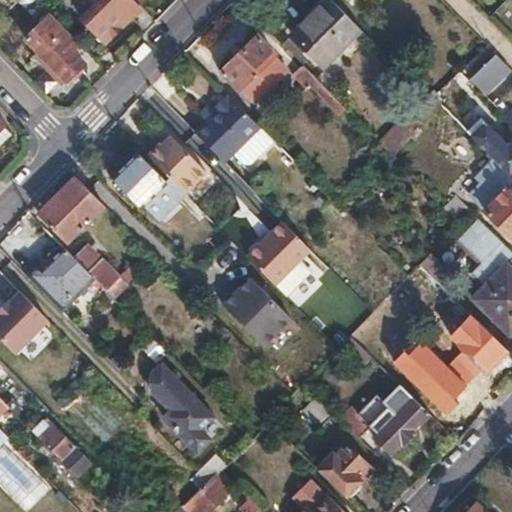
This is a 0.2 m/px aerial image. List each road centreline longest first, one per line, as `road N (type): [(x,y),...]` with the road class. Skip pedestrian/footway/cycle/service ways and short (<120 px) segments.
road 1 (residential): [(206,0),(65,141)]
road 2 (residential): [(506,418),(415,511)]
